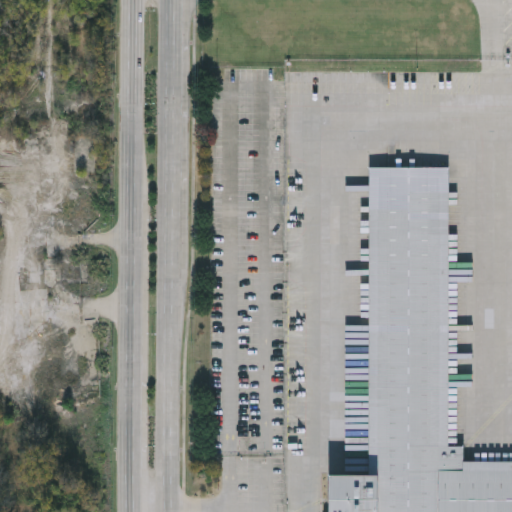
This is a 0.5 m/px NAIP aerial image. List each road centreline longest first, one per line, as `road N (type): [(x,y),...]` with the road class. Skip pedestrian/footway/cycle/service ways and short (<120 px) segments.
road 1 (primary): [(134,0),(129,511)]
road 2 (primary): [(168,511),(171,229)]
road 3 (primary): [(171,229),(171,0)]
